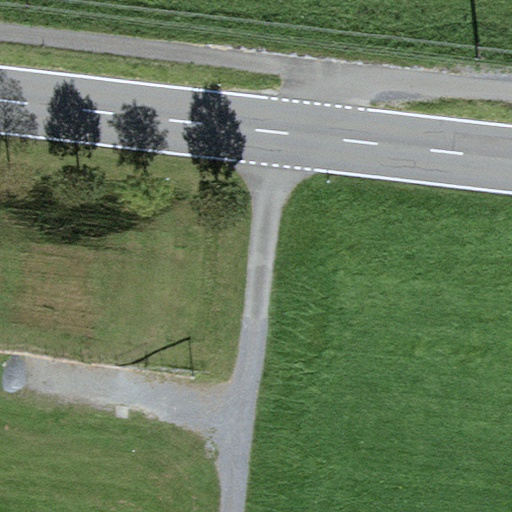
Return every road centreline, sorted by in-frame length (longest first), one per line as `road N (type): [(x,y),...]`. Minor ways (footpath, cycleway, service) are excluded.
road 1 (primary): [(0,99),(278,132)]
road 2 (unclassified): [(511,91),(334,77),(298,98),(278,132)]
road 3 (primary): [(278,132),(511,160)]
